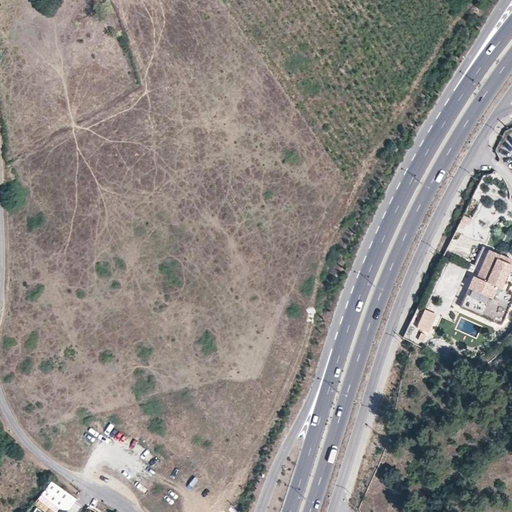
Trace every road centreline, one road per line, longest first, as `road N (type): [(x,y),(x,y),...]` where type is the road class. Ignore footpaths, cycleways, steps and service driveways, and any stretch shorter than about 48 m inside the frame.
road 1 (primary): [(311,511),(397,260),(511,61)]
road 2 (residential): [(334,511),(396,310),(457,177),(509,98)]
road 3 (primary): [(462,95),(405,185),(333,364)]
road 4 (residential): [(133,511),(48,462),(0,397)]
road 5 (residential): [(333,364),(275,465),(259,511)]
road 6 (primary): [(333,364),(291,511)]
